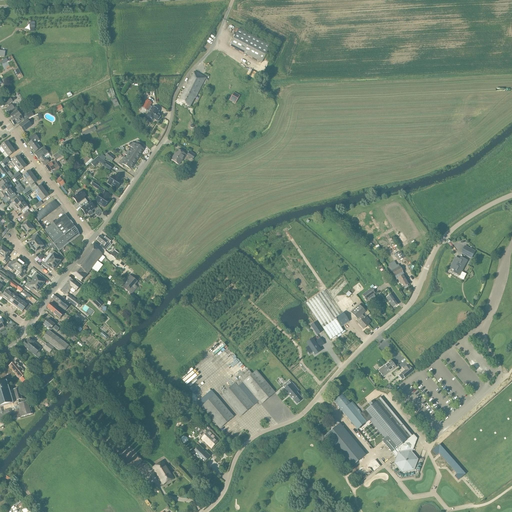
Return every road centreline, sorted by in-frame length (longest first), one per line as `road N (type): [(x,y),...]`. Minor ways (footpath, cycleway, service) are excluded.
road 1 (unclassified): [(204,511),(222,495),(245,444),(303,413),(410,304),(445,235),(511,191)]
road 2 (residential): [(92,239),(170,131),(176,92)]
road 3 (residential): [(92,239),(9,127)]
